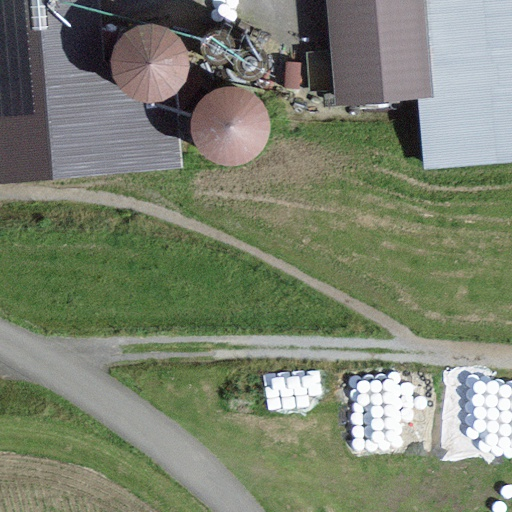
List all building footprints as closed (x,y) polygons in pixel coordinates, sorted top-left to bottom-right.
[(0,0),(0,174),(170,160),(164,93),(159,96),(153,97),(148,98),(142,98),(136,97),(131,94),(125,91),(121,88),(117,83),(114,78),(111,72),(93,74),(86,0),(0,0)] [(421,90),(427,165),(511,158),(511,0),(327,0),(335,97),(421,90)] [(131,94),(136,97),(142,98),(148,98),(153,97),(159,96),(164,93),(177,81),(182,64),(179,46),(167,33),(151,26),(133,28),(119,38),(111,54),(111,72),(114,78),(117,83),(121,88),(125,91),(131,94)] [(227,33),(215,28),(203,33),(198,46),(203,58),(215,63),(228,57),(233,45),(227,33)] [(231,61),(235,73),(247,79),(260,75),(266,63),(261,50),(249,44),(237,49),(231,61)] [(198,144),(212,156),(231,160),(249,154),(261,140),(265,122),(259,104),(245,91),(227,87),(209,93),(196,107),(192,126),(198,144)]
